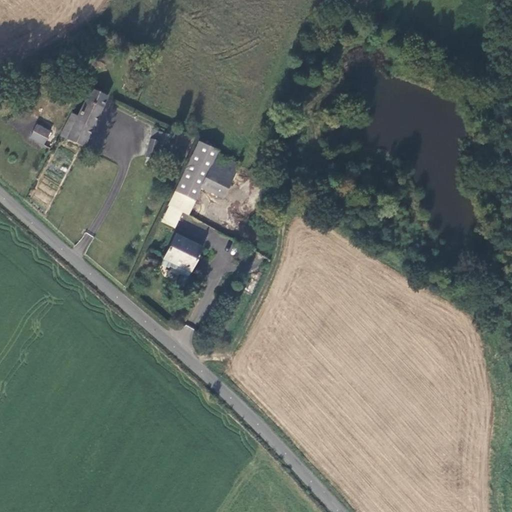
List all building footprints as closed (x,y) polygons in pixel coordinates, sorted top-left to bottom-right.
[(78,116),(71,112),(59,136),(84,148),(87,142),(109,98),(91,87),(86,98),(78,116)] [(51,131),(36,124),(30,139),(44,145),(51,131)] [(153,129),(146,158),(155,159),(159,144),(167,146),(169,136),(164,134),(165,132),(153,129)] [(93,145),(87,142),(84,148),(90,151),(93,145)] [(218,153),(199,143),(168,205),(161,221),(175,229),(183,214),(189,216),(202,188),(224,199),(240,166),(217,155),(218,153)] [(204,247),(175,233),(161,263),(171,268),(173,264),(190,273),(204,247)] [(190,273),(173,264),(171,268),(188,278),(190,273)]
